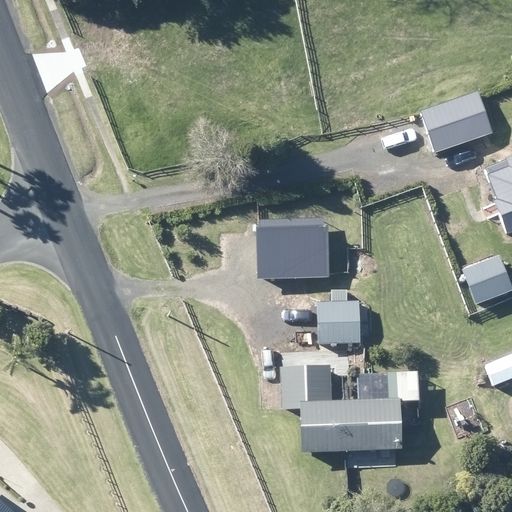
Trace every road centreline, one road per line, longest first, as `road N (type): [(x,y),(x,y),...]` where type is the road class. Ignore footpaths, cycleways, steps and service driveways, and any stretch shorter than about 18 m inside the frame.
road 1 (unclassified): [(187,511),(61,207)]
road 2 (unclassified): [(61,207),(0,51)]
